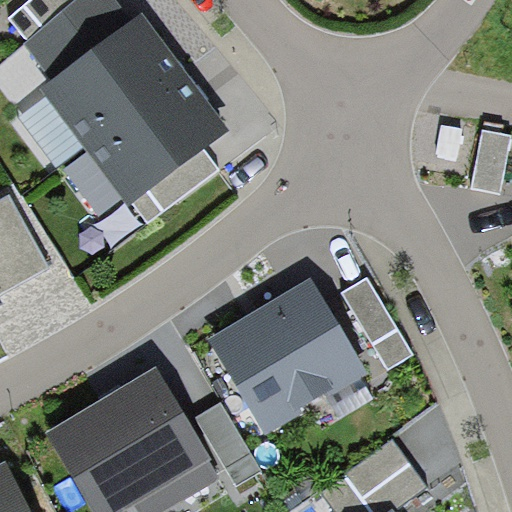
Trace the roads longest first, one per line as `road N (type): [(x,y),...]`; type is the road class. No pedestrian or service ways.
road 1 (unclassified): [(339,102),(297,200),(169,296),(0,393)]
road 2 (residential): [(339,102),(508,511)]
road 3 (residential): [(339,102),(476,98),(511,105)]
road 4 (unclassified): [(475,0),(339,102)]
road 5 (residential): [(339,102),(249,0)]
